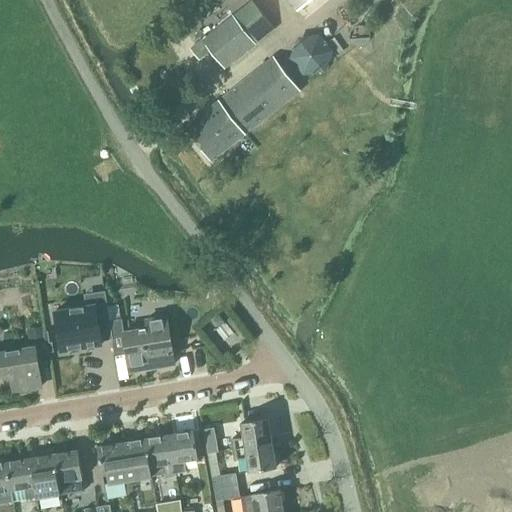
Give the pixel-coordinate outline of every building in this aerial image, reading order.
[(289,0),(298,10),(311,0),(289,0)] [(251,1),(191,49),(199,59),(210,50),(225,69),(274,30),(251,1)] [(319,40),(301,41),(294,60),(305,74),(323,71),(329,55),(319,40)] [(273,57),(220,100),(246,133),(299,90),(273,57)] [(220,100),(184,128),(210,162),(246,133),(220,100)] [(113,339),(107,303),(55,311),(61,351),(102,344),(101,340),(113,339)] [(166,316),(146,319),(147,328),(123,332),(130,371),(174,364),(166,316)] [(233,333),(224,320),(213,329),(222,340),(233,333)] [(34,347),(0,352),(0,373),(10,372),(13,391),(41,387),(34,347)] [(231,438),(233,449),(272,442),(268,417),(241,422),(243,436),(231,438)] [(214,427),(203,429),(208,453),(218,451),(214,427)] [(193,430),(169,434),(176,472),(186,470),(185,460),(198,458),(193,430)] [(169,434),(145,439),(151,474),(151,475),(176,472),(169,434)] [(145,439),(122,443),(126,470),(128,477),(151,474),(145,439)] [(276,466),(272,442),(233,449),(234,458),(246,456),(249,471),(276,466)] [(126,470),(122,443),(97,447),(103,482),(128,477),(126,470)] [(78,450),(54,454),(59,482),(61,494),(84,490),(78,450)] [(216,452),(208,454),(214,488),(238,484),(236,472),(220,475),(216,452)] [(54,454),(31,458),(37,498),(61,494),(59,482),(54,454)] [(31,458),(6,462),(13,502),(37,498),(31,458)] [(6,462),(0,463),(0,503),(13,502),(6,462)] [(238,484),(214,488),(218,511),(225,511),(223,499),(240,496),(238,484)] [(283,511),(280,488),(252,492),(252,493),(240,495),(243,511),(283,511)] [(111,511),(110,502),(97,503),(97,511),(111,511)] [(97,511),(97,503),(85,505),(86,511),(97,511)]
